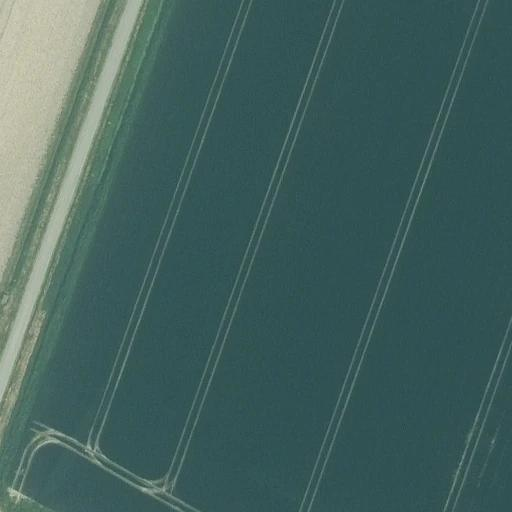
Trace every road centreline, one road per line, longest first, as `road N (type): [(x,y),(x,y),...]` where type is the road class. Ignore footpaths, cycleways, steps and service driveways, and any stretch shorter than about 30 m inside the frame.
road 1 (track): [(39,511),(15,499),(9,477),(177,0)]
road 2 (tertiary): [(0,384),(136,0)]
